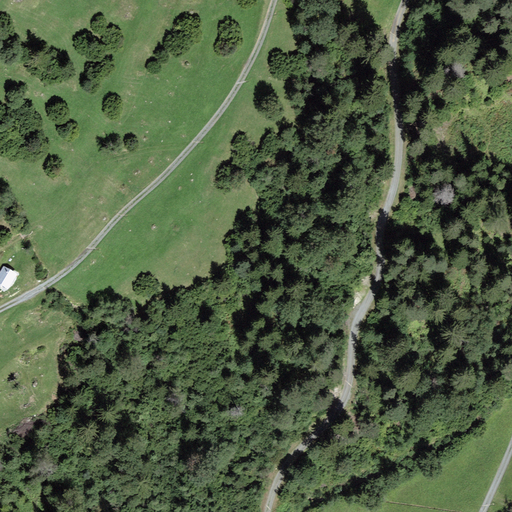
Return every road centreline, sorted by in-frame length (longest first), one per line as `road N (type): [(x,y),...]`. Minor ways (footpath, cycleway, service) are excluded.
road 1 (track): [(405,0),(389,55),(396,180),(380,212),(383,263),(357,311),(350,378),(279,461),(262,511)]
road 2 (track): [(270,0),(234,88),(194,142),(78,259),(0,310)]
